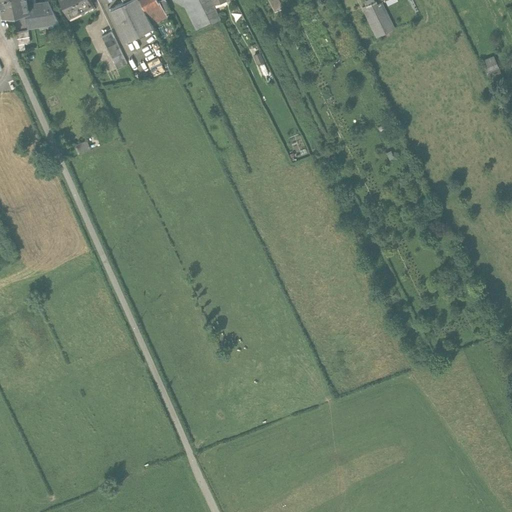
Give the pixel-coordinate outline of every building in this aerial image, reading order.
[(0,0),(0,5),(3,14),(25,10),(29,10),(26,0),(0,0)] [(35,0),(26,0),(29,10),(25,10),(27,27),(58,22),(47,0),(46,0),(36,2),(35,0)] [(92,3),(90,0),(61,0),(69,15),(92,3)] [(110,8),(126,40),(153,26),(149,18),(140,0),(125,0),(123,1),(110,8)] [(140,0),(149,18),(163,11),(158,0),(140,0)] [(158,0),(163,11),(169,8),(165,0),(158,0)] [(211,0),(199,0),(211,24),(221,19),(214,4),(211,0)] [(270,0),(275,9),(282,6),(279,0),(270,0)] [(381,1),(376,3),(374,0),(366,0),(368,4),(362,7),(376,36),(394,27),(381,1)] [(28,29),(16,31),(19,49),(25,48),(24,42),(30,41),(28,29)] [(127,63),(111,31),(101,36),(117,68),(127,63)] [(264,62),(259,50),(253,52),(257,64),(264,62)] [(501,74),(493,55),(481,59),(489,79),(501,74)] [(147,62),(155,78),(166,72),(158,57),(147,62)] [(391,126),(389,122),(378,128),(380,131),(391,126)] [(86,140),(76,143),(79,153),(90,149),(86,140)]
